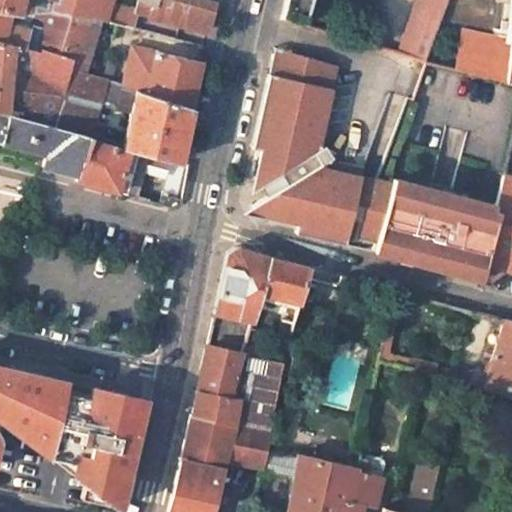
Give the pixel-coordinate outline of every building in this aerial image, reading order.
[(114,0),(0,0),(0,7),(31,15),(51,12),(76,19),(98,21),(101,22),(132,30),(137,14),(113,6),(114,0)] [(154,0),(134,0),(152,9),(154,0)] [(204,0),(154,0),(152,9),(149,19),(205,34),(212,2),(204,0)] [(306,26),(312,6),(290,0),(283,0),(279,19),(284,20),(306,26)] [(446,0),(416,0),(399,52),(427,60),(446,0)] [(0,43),(22,48),(31,15),(0,7),(0,43)] [(83,73),(98,21),(76,19),(51,12),(31,15),(22,48),(68,60),(67,67),(83,73)] [(511,39),(463,28),(456,68),(509,83),(511,63),(511,39)] [(103,80),(83,73),(67,67),(68,60),(22,48),(0,43),(0,116),(89,140),(103,80)] [(118,85),(132,89),(188,108),(198,64),(128,47),(118,85)] [(368,254),(383,185),(354,178),(351,188),(326,182),(329,171),(320,169),(317,165),(328,159),(321,147),(317,148),(315,144),(335,65),(278,49),(277,55),(271,53),(267,70),(256,117),(241,180),(234,210),(241,222),(293,235),(368,254)] [(188,108),(132,89),(118,150),(145,159),(168,166),(175,168),(188,108)] [(0,145),(42,158),(39,169),(74,178),(89,140),(0,116),(0,145)] [(511,139),(502,176),(511,178),(511,139)] [(145,159),(118,150),(89,140),(74,178),(71,184),(133,201),(142,169),(145,159)] [(165,177),(168,166),(145,159),(142,169),(165,177)] [(326,182),(351,188),(354,178),(329,171),(326,182)] [(494,205),(385,176),(383,185),(368,254),(479,282),(482,268),(467,267),(462,266),(475,208),(492,212),(494,205)] [(496,213),(511,216),(511,178),(502,176),(494,205),(492,212),(496,213)] [(492,212),(475,208),(462,266),(467,267),(482,268),(496,213),(492,212)] [(482,268),(479,282),(491,285),(493,276),(503,279),(505,271),(511,273),(511,216),(496,213),(482,268)] [(250,324),(257,297),(267,259),(235,251),(225,257),(212,315),(250,324)] [(308,270),(267,259),(257,297),(299,307),(308,270)] [(511,324),(503,322),(492,367),(511,371),(511,324)] [(242,356),(204,348),(194,391),(195,393),(190,416),(230,424),(236,401),(231,400),(242,356)] [(112,452),(125,397),(100,391),(92,422),(82,419),(84,409),(42,398),(47,378),(0,367),(0,409),(79,433),(77,440),(108,450),(108,451),(112,452)] [(92,422),(100,391),(47,378),(42,398),(84,409),(82,419),(92,422)] [(0,421),(58,467),(116,511),(118,511),(142,402),(125,397),(112,452),(108,451),(108,450),(77,440),(79,433),(0,409),(0,421)] [(268,432),(230,424),(190,416),(189,416),(166,511),(207,511),(220,458),(259,467),(268,432)] [(293,455),(280,511),(328,511),(331,500),(346,504),(353,469),(293,455)] [(353,511),(355,506),(370,509),(379,476),(377,476),(380,464),(356,458),(353,469),(346,504),(331,500),(328,511),(353,511)] [(413,460),(410,498),(434,499),(437,462),(413,460)] [(428,511),(431,502),(415,498),(411,511),(428,511)]
